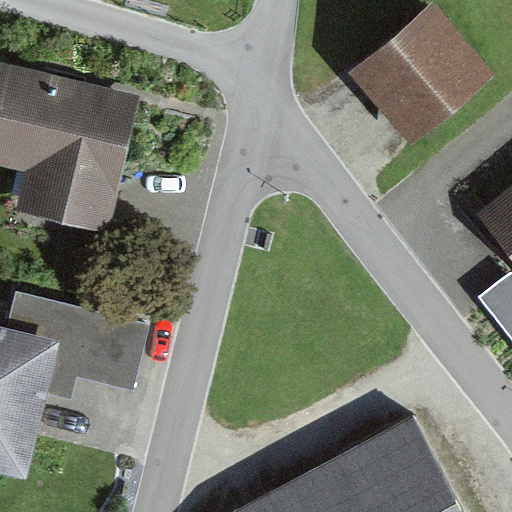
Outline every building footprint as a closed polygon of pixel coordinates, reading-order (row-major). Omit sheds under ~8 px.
[(437,0),(427,0),(354,65),(419,139),(499,69),(437,0)] [(147,85),(6,59),(0,93),(0,160),(36,167),(28,213),(120,230),(147,85)] [(511,193),(483,217),(511,252),(511,193)] [(0,321),(0,469),(34,477),(42,438),(123,456),(150,329),(19,302),(14,325),(0,321)] [(472,511),(425,419),(239,511),(472,511)]
